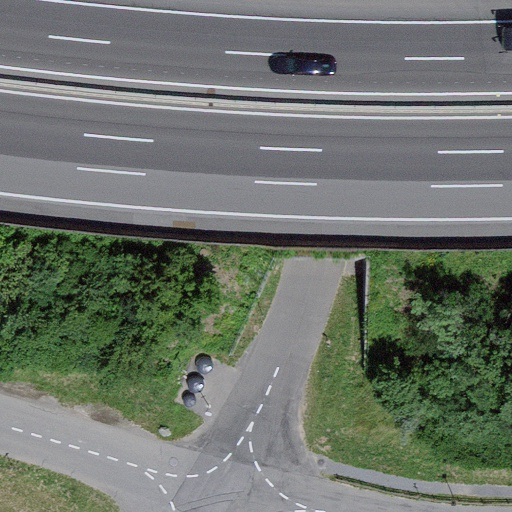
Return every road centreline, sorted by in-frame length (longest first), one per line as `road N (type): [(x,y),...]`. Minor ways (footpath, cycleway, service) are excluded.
road 1 (unclassified): [(387,0),(313,262),(218,494)]
road 2 (motorway): [(511,56),(280,54),(0,30)]
road 3 (motorway): [(0,141),(266,164),(511,166)]
road 4 (residential): [(0,425),(218,494)]
